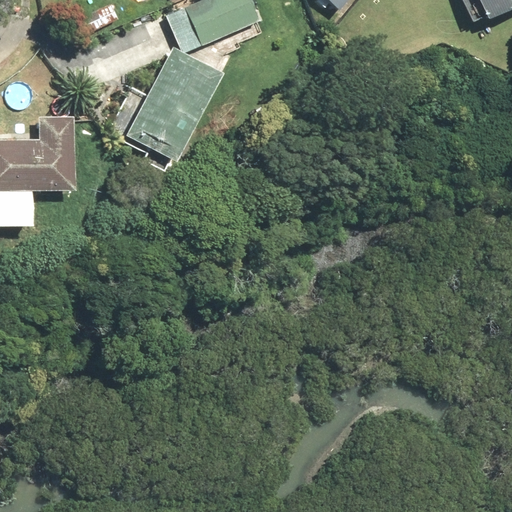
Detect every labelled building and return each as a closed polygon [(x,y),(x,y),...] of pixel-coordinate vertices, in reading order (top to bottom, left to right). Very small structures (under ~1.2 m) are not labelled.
[(243,0),(194,0),(182,5),(199,45),(253,23),(243,0)] [(320,0),(339,15),(351,0),(320,0)] [(511,0),(471,0),(481,23),(511,10),(511,0)] [(168,51),(123,141),(174,166),(219,76),(168,51)] [(0,144),(0,194),(72,194),(72,123),(36,123),(36,144),(0,144)]
